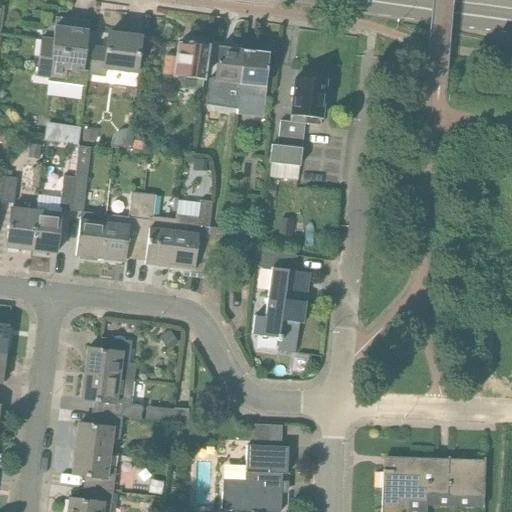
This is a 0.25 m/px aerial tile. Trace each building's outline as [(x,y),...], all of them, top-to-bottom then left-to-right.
[(41,40),(37,77),(49,78),(48,83),(64,85),(65,80),(67,70),(83,71),(88,32),(54,28),(53,41),(41,40)] [(106,50),(93,49),(90,74),(104,76),(105,69),(137,72),(141,38),(108,34),(106,50)] [(163,75),(203,80),(206,49),(189,47),(189,49),(178,47),(176,60),(165,59),(163,75)] [(225,113),(236,114),(244,52),(219,49),(215,80),(211,80),(210,94),(227,96),(225,113)] [(244,98),(263,100),(268,55),(244,52),(236,114),(242,115),(244,98)] [(270,145),(268,163),(299,166),(305,124),(320,126),(325,82),(296,78),(291,117),(290,117),(290,123),(280,122),(277,146),(270,145)] [(81,141),(82,122),(48,119),(47,138),(81,141)] [(80,213),(82,213),(90,149),(78,147),(74,179),(71,212),(80,213)] [(71,212),(74,179),(63,177),(59,210),(71,212)] [(2,204),(13,205),(16,179),(5,178),(2,204)] [(126,250),(136,252),(143,194),(131,193),(128,218),(106,215),(105,216),(99,260),(125,263),(126,250)] [(144,265),(169,268),(175,220),(152,217),(154,196),(143,194),(136,252),(146,253),(144,265)] [(204,272),(205,266),(209,228),(212,203),(200,201),(198,218),(176,215),(175,220),(169,268),(204,272)] [(6,248),(30,251),(35,211),(11,208),(6,248)] [(35,211),(30,251),(56,254),(60,214),(35,211)] [(105,216),(82,213),(80,213),(75,257),(99,260),(105,216)] [(222,230),(209,228),(205,266),(222,268),(222,230)] [(264,318),(254,316),(251,335),(278,339),(276,351),(294,353),(299,323),(303,324),(310,274),(295,272),(297,258),(256,252),(254,268),(271,270),(264,318)] [(232,284),(247,286),(249,270),(234,269),(232,284)] [(0,355),(5,356),(8,327),(0,326),(0,355)] [(167,351),(178,344),(170,331),(159,338),(167,351)] [(135,365),(128,364),(131,342),(106,339),(105,351),(87,349),(84,375),(120,380),(133,381),(135,365)] [(97,414),(122,418),(125,395),(118,394),(120,380),(84,375),(81,400),(98,403),(97,414)] [(216,412),(198,412),(198,421),(218,423),(216,412)] [(75,451),(111,455),(112,440),(119,441),(122,418),(97,414),(96,426),(78,424),(75,451)] [(222,480),(221,511),(249,511),(280,511),(282,475),(287,475),(288,448),(246,446),(245,481),(222,480)] [(88,490),(113,493),(115,470),(109,469),(111,455),(75,451),(72,476),(89,478),(88,490)] [(407,511),(408,500),(427,501),(427,497),(483,499),(484,461),(402,458),(402,472),(382,471),(380,511),(407,511)] [(67,511),(110,511),(113,493),(88,490),(86,502),(69,499),(67,511)]
